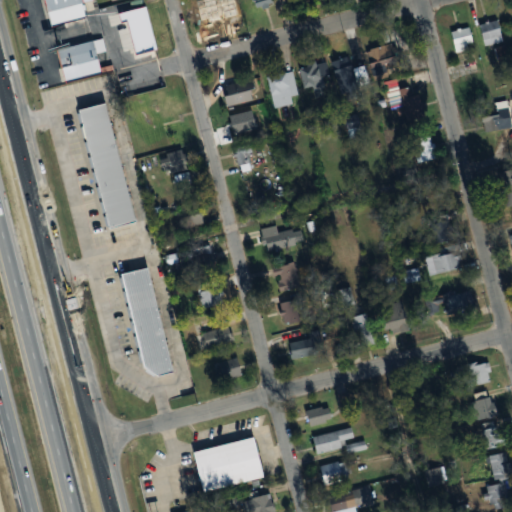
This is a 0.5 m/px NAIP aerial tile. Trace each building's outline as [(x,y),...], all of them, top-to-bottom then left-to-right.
[(42,0),(50,26),(84,17),(80,5),(92,2),(91,0),(42,0)] [(217,18),(211,0),(210,0),(195,5),(201,23),(217,18)] [(276,1),(274,0),(255,0),(263,11),(276,1)] [(143,6),(115,14),(118,25),(115,25),(121,48),(130,45),(133,58),(156,52),(143,6)] [(485,46),(505,41),(500,20),(480,24),(485,46)] [(478,44),(467,26),(451,35),(461,53),(478,44)] [(54,49),(63,82),(100,73),(95,53),(105,50),(101,37),(54,49)] [(400,73),(398,46),(370,49),(373,76),(400,73)] [(506,62),(508,49),(500,48),(498,60),(506,62)] [(341,93),(360,87),(351,57),(332,62),(341,93)] [(316,94),(334,86),(322,60),(299,70),(307,88),(312,86),(316,94)] [(292,102),(292,96),(296,96),(295,73),(273,74),(275,103),(292,102)] [(231,107),(262,99),(256,78),(225,86),(231,107)] [(401,93),(404,107),(398,109),(401,121),(426,116),(421,89),(401,93)] [(75,112),(106,231),(134,224),(103,105),(75,112)] [(502,130),(498,112),(486,114),(489,132),(502,130)] [(349,137),(364,133),(359,117),(344,121),(349,137)] [(239,167),(257,164),(253,144),(236,147),(239,167)] [(438,155),(431,145),(414,156),(421,166),(438,155)] [(190,169),(187,152),(164,157),(168,174),(190,169)] [(511,170),(500,173),(509,210),(511,208),(511,170)] [(180,187),(194,184),(191,174),(178,177),(180,187)] [(207,223),(204,207),(188,210),(191,226),(207,223)] [(262,230),(268,252),(287,246),(281,225),(262,230)] [(425,255),(430,276),(466,267),(461,246),(425,255)] [(282,294),(304,287),(296,262),(274,269),(282,294)] [(405,283),(418,281),(416,268),(403,270),(405,283)] [(145,269),(118,276),(142,369),(155,378),(171,373),(145,269)] [(226,295),(224,285),(203,289),(205,299),(226,295)] [(443,302),(450,319),(478,307),(471,290),(443,302)] [(286,326),(309,320),(304,298),(280,305),(286,326)] [(426,303),(433,321),(443,317),(436,299),(426,303)] [(396,335),(414,330),(406,302),(388,307),(396,335)] [(358,339),(374,336),(369,313),(353,317),(358,339)] [(207,350),(236,342),(231,326),(203,335),(207,350)] [(289,344),(292,360),(320,355),(317,339),(289,344)] [(245,377),(241,358),(222,363),(227,381),(245,377)] [(493,384),(491,363),(471,365),(473,386),(493,384)] [(499,415),(494,397),(475,402),(481,421),(499,415)] [(308,412),(311,427),(335,422),(332,406),(308,412)] [(492,422),(481,431),(495,450),(506,441),(492,422)] [(314,437),(318,455),(350,448),(348,440),(357,439),(354,428),(314,437)] [(190,454),(200,494),(261,478),(251,438),(190,454)] [(496,481),(511,477),(511,466),(509,453),(491,457),(496,481)] [(350,464),(323,464),(323,482),(349,483),(350,464)] [(503,509),(501,500),(508,499),(506,484),(488,487),(492,510),(503,509)] [(356,492),(328,503),(332,511),(344,511),(361,505),(356,492)] [(241,501),(244,511),(274,511),(269,494),(241,501)]
